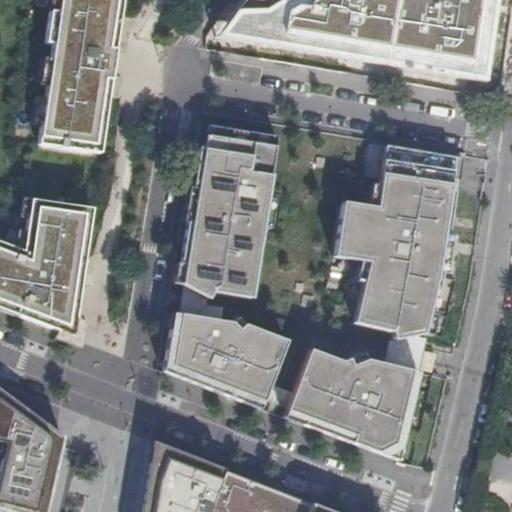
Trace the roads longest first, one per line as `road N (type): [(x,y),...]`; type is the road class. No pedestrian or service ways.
road 1 (residential): [(181,81),(511,135)]
road 2 (residential): [(125,399),(181,81)]
road 3 (residential): [(125,399),(417,511)]
road 4 (residential): [(444,511),(511,211)]
road 5 (residential): [(0,352),(125,399)]
